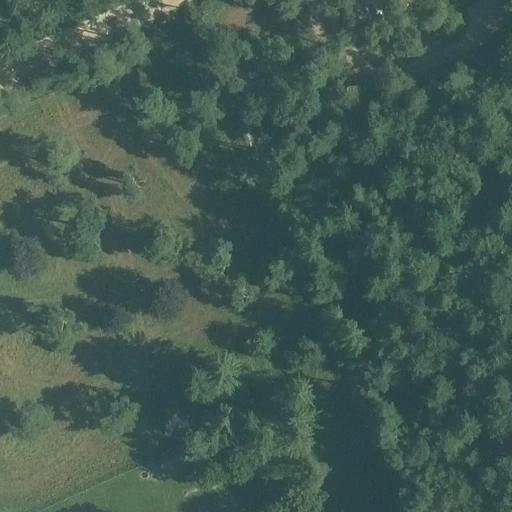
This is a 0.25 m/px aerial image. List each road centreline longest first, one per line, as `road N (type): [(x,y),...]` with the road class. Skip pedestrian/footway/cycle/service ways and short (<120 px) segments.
road 1 (track): [(306,0),(348,91),(511,19)]
road 2 (track): [(0,74),(168,0)]
